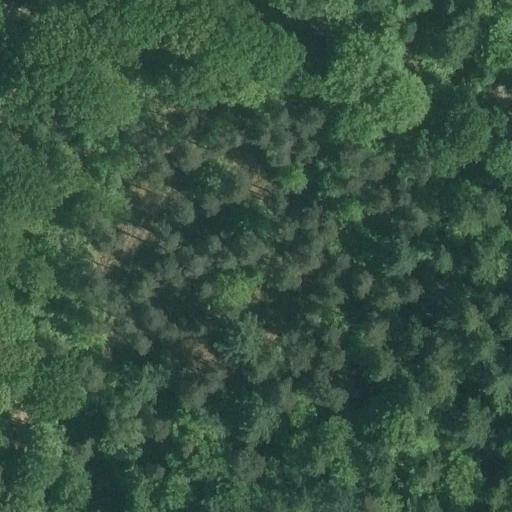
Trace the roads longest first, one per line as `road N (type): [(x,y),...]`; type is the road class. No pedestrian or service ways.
road 1 (track): [(279,0),(511,94)]
road 2 (track): [(0,133),(52,0)]
